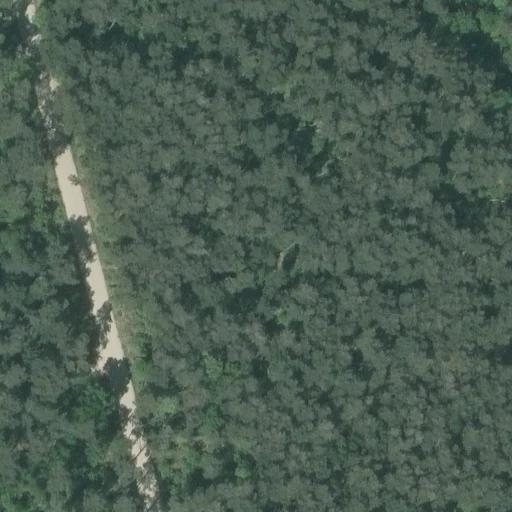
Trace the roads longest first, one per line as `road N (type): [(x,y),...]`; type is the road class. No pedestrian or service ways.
road 1 (track): [(160,511),(32,0)]
road 2 (track): [(511,125),(450,0)]
